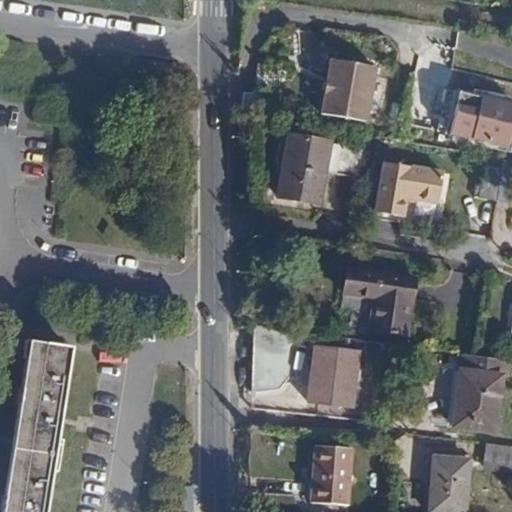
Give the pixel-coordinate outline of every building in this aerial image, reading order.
[(328,69),(320,113),(364,121),(372,76),(328,69)] [(460,94),(448,91),(437,131),(449,134),(460,94)] [(511,124),(511,106),(460,94),(449,134),(506,149),(511,124)] [(318,169),(362,178),(367,147),(325,138),(324,140),(282,133),(271,194),(312,202),(318,169)] [(511,160),(499,158),(496,172),(509,173),(511,160)] [(378,162),(370,212),(397,216),(400,193),(434,199),(440,168),(406,162),(406,165),(378,162)] [(478,168),(473,195),(490,197),(494,170),(478,168)] [(496,172),(492,198),(505,199),(509,173),(496,172)] [(344,269),(340,293),(371,298),(367,328),(403,333),(411,279),(344,269)] [(312,346),(304,401),(348,407),(356,352),(312,346)] [(0,511),(44,511),(66,359),(23,352),(10,446),(0,511)] [(494,359),(467,355),(463,355),(460,370),(458,370),(450,425),(490,432),(499,376),(505,377),(507,361),(494,359)] [(477,468),(511,470),(511,447),(480,443),(477,468)] [(312,444),(307,498),(343,502),(349,448),(312,444)] [(431,457),(426,511),(437,511),(460,511),(465,460),(431,457)]
